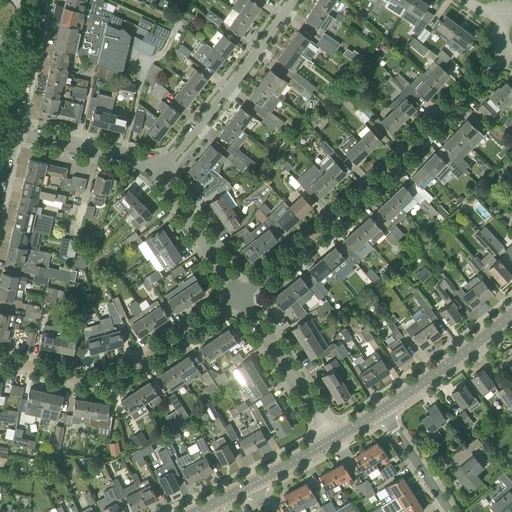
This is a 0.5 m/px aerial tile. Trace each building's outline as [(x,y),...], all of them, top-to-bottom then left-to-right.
[(119,29),(121,22),(123,19),(105,11),(102,9),(102,6),(100,6),(101,5),(83,0),(65,0),(64,7),(83,12),(104,16),(109,18),(107,24),(118,29),(119,29)] [(83,0),(101,5),(100,6),(102,6),(102,9),(105,11),(107,3),(101,2),(101,0),(83,0)] [(239,0),(238,2),(243,6),(238,13),(250,22),(261,8),(249,0),(239,0)] [(317,0),(314,6),(327,14),(332,7),(336,9),(341,2),(337,0),(317,0)] [(378,16),(386,3),(381,0),(378,0),(371,12),(378,16)] [(391,0),(405,9),(410,0),(391,0)] [(420,0),(410,0),(405,9),(420,18),(428,5),(420,0)] [(332,17),(327,14),(314,6),(305,20),(317,28),(319,27),(324,30),(327,25),(332,17)] [(64,7),(60,22),(79,27),(78,31),(100,36),(101,32),(102,23),(104,16),(83,12),(64,7)] [(187,24),(192,14),(180,8),(175,18),(187,24)] [(219,26),(223,20),(209,10),(205,16),(207,17),(219,26)] [(346,18),(338,12),(334,18),(343,24),(346,18)] [(250,22),(238,13),(228,28),(241,37),(250,22)] [(55,47),(71,51),(70,53),(78,54),(98,64),(95,76),(119,81),(120,81),(123,66),(131,36),(123,29),(119,29),(118,29),(107,24),(109,18),(104,16),(102,23),(101,32),(100,36),(78,31),(79,27),(60,22),(55,47)] [(219,26),(207,17),(205,16),(203,19),(203,22),(215,31),(219,26)] [(441,36),(443,33),(449,38),(450,38),(459,26),(445,16),(440,22),(438,20),(431,29),(441,36)] [(164,26),(170,29),(174,20),(168,18),(164,26)] [(151,23),(145,20),(142,27),(148,30),(151,23)] [(166,39),(170,31),(158,25),(153,34),(166,39)] [(473,37),(459,26),(450,38),(449,38),(446,43),(460,53),(463,49),(473,37)] [(421,45),(430,33),(424,28),(416,40),(421,45)] [(166,39),(153,34),(148,31),(144,41),(152,45),(161,49),(166,39)] [(215,44),(212,49),(224,58),(235,44),(218,31),(218,32),(216,31),(209,40),(215,44)] [(315,54),(305,47),(310,40),(298,31),(287,45),(299,54),(304,58),(310,62),(315,54)] [(340,44),(324,33),(320,38),(336,50),(340,44)] [(385,46),(388,42),(383,37),(379,40),(385,46)] [(428,51),(421,45),(416,40),(413,37),(408,44),(423,56),(428,51)] [(141,40),(137,38),(132,47),(137,50),(141,40)] [(336,50),(320,38),(316,44),(332,56),(336,50)] [(142,52),(146,42),(141,40),(137,50),(142,52)] [(151,45),(146,42),(142,52),(146,54),(151,45)] [(224,58),(212,49),(206,44),(195,58),(213,72),(224,58)] [(151,56),(156,47),(151,45),(146,54),(151,56)] [(181,45),(177,50),(182,53),(186,49),(181,45)] [(277,59),(289,68),(294,72),(304,58),(299,54),(287,45),(277,59)] [(55,47),(50,65),(67,70),(68,68),(67,68),(70,53),(71,51),(55,47)] [(176,48),(172,54),(181,61),(185,56),(176,49),(176,48)] [(352,52),(347,48),(342,54),(356,64),(362,56),(354,50),(352,52)] [(445,64),(450,58),(441,50),(436,56),(445,64)] [(438,64),(438,65),(434,62),(428,67),(432,71),(426,78),(437,88),(450,75),(445,71),(442,68),(438,64)] [(161,68),(161,67),(152,63),(150,68),(159,72),(161,68)] [(67,70),(50,65),(47,79),(75,86),(86,88),(88,81),(72,77),(73,75),(67,74),(68,70),(67,70)] [(190,76),(184,83),(197,93),(207,80),(195,70),(191,66),(185,73),(190,76)] [(148,72),(157,77),(159,72),(150,68),(148,72)] [(287,83),(282,79),(270,70),(259,84),(271,93),(276,97),(287,83)] [(155,81),(157,77),(148,72),(146,77),(155,81)] [(415,99),(419,95),(426,101),(437,88),(426,78),(420,72),(410,84),(408,83),(398,74),(394,78),(415,99)] [(315,88),(296,73),(292,78),(311,93),(315,88)] [(392,110),(403,121),(416,109),(411,103),(415,99),(394,78),(389,74),(385,79),(399,92),(400,92),(401,93),(389,105),(392,110)] [(146,77),(143,81),(153,86),(155,81),(146,77)] [(292,78),(288,84),(307,99),(311,93),(292,78)] [(83,102),(84,98),(86,88),(75,86),(47,79),(43,95),(74,102),(74,100),(83,102)] [(135,84),(120,81),(119,81),(116,92),(132,96),(135,84)] [(164,96),(168,91),(157,83),(154,87),(164,96)] [(197,93),(184,83),(173,97),(186,106),(197,93)] [(511,96),(511,88),(506,83),(500,89),(499,88),(489,97),(500,108),(511,96)] [(249,98),(261,107),(267,111),(277,98),(276,97),(271,93),(259,84),(249,98)] [(150,92),(161,100),(164,96),(154,87),(150,92)] [(86,117),(92,118),(90,124),(107,128),(111,113),(115,98),(97,93),(96,98),(91,97),(86,117)] [(354,113),(364,123),(369,119),(359,108),(346,94),(339,100),(352,114),(354,113)] [(74,102),(43,95),(39,114),(79,123),(82,104),(74,102)] [(157,118),(169,127),(179,114),(167,104),(167,105),(162,101),(157,107),(162,111),(157,118)] [(369,119),(374,114),(364,103),(359,108),(369,119)] [(230,121),(242,131),(252,117),(240,107),(230,121)] [(140,133),(145,112),(136,110),(131,130),(140,133)] [(390,133),(403,121),(392,110),(380,121),(390,133)] [(284,122),(269,111),(264,117),(275,126),(279,129),(284,122)] [(111,113),(107,128),(124,132),(128,117),(111,113)] [(308,122),(314,128),(320,122),(314,116),(308,122)] [(264,117),(260,122),(271,131),(275,126),(264,117)] [(511,124),(511,118),(510,117),(497,131),(503,134),(508,128),(508,129),(511,124)] [(158,141),(169,127),(157,118),(145,131),(158,141)] [(467,120),(454,132),(466,143),(478,131),(467,120)] [(248,135),(242,131),(230,121),(219,135),(231,144),(232,144),(237,148),(248,135)] [(486,131),(492,135),(496,130),(490,126),(486,131)] [(357,141),(367,153),(380,141),(370,129),(357,141)] [(466,143),(454,132),(442,145),(453,155),(449,159),(463,172),(465,169),(469,165),(462,158),(472,148),(466,143)] [(292,139),(287,136),(283,140),(288,144),(292,139)] [(352,136),(339,148),(355,165),(367,153),(357,141),(352,136)] [(329,157),(334,152),(325,142),(319,146),(329,157)] [(210,145),(199,158),(211,168),(217,161),(221,164),(226,158),(210,145)] [(232,154),(235,156),(246,165),(253,170),(257,164),(237,149),(232,154)] [(276,159),(288,172),(293,168),(284,158),(286,156),(283,153),(276,159)] [(423,165),(434,176),(439,181),(450,170),(458,178),(463,172),(449,159),(445,163),(435,153),(423,165)] [(235,156),(230,163),(241,172),(246,165),(235,156)] [(211,168),(199,158),(188,171),(200,181),(211,168)] [(346,173),(335,162),(331,158),(318,170),(333,185),(346,173)] [(509,163),(505,159),(501,164),(504,168),(509,163)] [(29,160),(24,179),(42,184),(49,185),(57,187),(83,193),(87,179),(73,176),(72,179),(65,178),(67,169),(53,166),(29,160)] [(434,176),(423,165),(410,178),(415,182),(411,186),(428,203),(433,198),(422,188),(434,176)] [(320,197),(333,185),(318,170),(306,182),(310,186),(320,197)] [(511,176),(504,170),(499,175),(506,181),(511,176)] [(93,201),(95,205),(100,206),(104,203),(107,195),(108,188),(114,189),(116,181),(97,176),(93,195),(94,195),(93,201)] [(286,180),(295,190),(300,185),(291,176),(286,180)] [(206,197),(216,190),(227,182),(221,177),(215,181),(214,181),(209,184),(210,185),(202,192),(206,197)] [(55,194),(57,187),(42,184),(24,179),(21,193),(64,203),(66,196),(55,194)] [(216,190),(220,195),(209,202),(219,217),(232,208),(237,205),(227,191),(232,187),(229,184),(227,182),(216,190)] [(255,191),(263,201),(271,188),(265,182),(255,191)] [(428,203),(411,186),(407,190),(403,186),(390,198),(406,214),(417,203),(431,217),(437,212),(432,207),(428,203)] [(123,207),(128,213),(140,202),(128,190),(117,200),(113,204),(119,210),(123,207)] [(21,193),(18,209),(40,214),(42,206),(37,205),(38,201),(42,202),(42,204),(59,208),(58,209),(70,212),(72,205),(64,203),(21,193)] [(289,207),(299,218),(312,207),(301,195),(289,207)] [(388,220),(392,224),(394,226),(395,225),(406,214),(390,198),(377,210),(388,221),(388,220)] [(140,202),(128,213),(134,219),(130,223),(137,229),(152,215),(140,202)] [(94,207),(87,205),(84,218),(92,220),(94,207)] [(448,214),(440,205),(435,209),(444,218),(448,214)] [(299,218),(289,207),(276,218),(272,213),(267,217),(268,218),(278,230),(282,226),(286,230),(299,218)] [(232,208),(219,217),(229,231),(241,223),(232,208)] [(40,214),(18,209),(14,226),(32,230),(40,232),(49,234),(53,217),(40,214)] [(371,236),(379,229),(369,217),(357,228),(372,245),(376,242),(371,236)] [(278,240),(273,235),(278,230),(268,218),(250,233),(255,239),(264,251),(278,240)] [(388,228),(392,232),(398,239),(404,234),(395,225),(394,226),(392,224),(388,228)] [(40,232),(32,230),(14,226),(9,244),(26,247),(31,248),(31,249),(39,251),(40,243),(38,243),(40,232)] [(245,227),(233,235),(237,240),(249,232),(245,227)] [(484,227),(479,231),(498,252),(499,253),(504,248),(497,241),(484,227)] [(371,246),(372,245),(357,228),(343,240),(354,252),(367,240),(371,246)] [(163,230),(145,241),(155,255),(172,244),(163,230)] [(489,252),(491,255),(493,256),(498,252),(479,231),(473,237),(481,245),(488,253),(489,252)] [(130,244),(139,237),(135,232),(124,241),(122,243),(125,247),(129,244),(130,244)] [(403,244),(398,239),(392,232),(387,237),(397,249),(403,244)] [(133,249),(142,242),(139,237),(130,244),(133,249)] [(62,238),(58,255),(67,257),(70,240),(62,238)] [(250,262),(264,251),(255,239),(241,250),(250,262)] [(9,244),(5,261),(32,267),(31,273),(34,274),(53,278),(69,282),(71,272),(59,270),(48,267),(51,253),(49,253),(39,251),(31,249),(31,248),(26,247),(9,244)] [(172,244),(155,255),(155,256),(164,270),(168,267),(182,258),(172,244)] [(321,259),(332,270),(345,259),(351,266),(355,263),(342,249),(338,251),(335,247),(321,259)] [(74,266),(85,269),(87,257),(76,254),(74,266)] [(496,260),(493,256),(491,255),(478,266),(480,268),(488,277),(491,273),(501,284),(511,275),(502,266),(503,265),(499,259),(497,260),(496,260)] [(475,273),(480,268),(478,266),(473,259),(471,257),(466,261),(475,273)] [(318,282),(332,270),(321,259),(308,270),(318,282)] [(174,278),(184,271),(181,265),(170,272),(174,278)] [(431,274),(426,267),(416,275),(421,281),(431,274)] [(150,284),(155,280),(161,276),(158,271),(147,278),(150,284)] [(0,286),(15,289),(24,291),(27,279),(18,276),(18,275),(11,273),(11,275),(3,273),(0,286)] [(53,281),(53,278),(34,274),(32,282),(47,286),(48,280),(53,281)] [(474,277),(467,283),(481,300),(491,292),(486,286),(487,285),(479,275),(475,278),(474,277)] [(140,281),(147,291),(153,287),(150,284),(147,278),(146,277),(140,281)] [(286,288),(296,300),(301,306),(311,297),(310,296),(313,293),(300,277),(286,288)] [(442,280),(443,282),(447,288),(451,292),(456,289),(446,277),(442,280)] [(202,286),(208,282),(205,278),(199,281),(202,286)] [(156,292),(161,289),(155,280),(150,284),(153,287),(156,292)] [(186,287),(183,282),(182,280),(177,283),(181,290),(186,287)] [(181,290),(190,303),(205,293),(196,280),(186,287),(181,290)] [(439,285),(443,291),(447,288),(443,282),(439,285)] [(471,308),(481,300),(467,283),(456,292),(465,303),(467,302),(471,308)] [(15,289),(0,286),(0,299),(5,300),(5,302),(12,304),(12,302),(21,304),(23,298),(14,296),(15,289)] [(44,301),(56,304),(57,297),(65,299),(67,292),(47,288),(44,301)] [(282,311),(296,300),(286,288),(273,298),(282,311)] [(190,303),(181,290),(167,300),(176,313),(190,303)] [(450,325),(461,317),(455,309),(457,307),(453,301),(452,302),(443,291),(439,294),(448,305),(440,311),(450,325)] [(120,318),(126,315),(117,297),(112,299),(113,301),(120,318)] [(432,323),(428,318),(434,314),(429,307),(421,297),(416,300),(425,312),(415,320),(415,321),(422,330),(431,342),(440,335),(436,329),(437,328),(433,322),(432,323)] [(122,322),(120,318),(113,301),(106,303),(110,317),(112,324),(122,322)] [(328,302),(323,305),(316,310),(319,315),(332,307),(328,302)] [(42,307),(27,304),(26,311),(40,314),(42,307)] [(145,315),(153,328),(168,318),(159,305),(145,315)] [(14,322),(15,316),(10,314),(10,313),(1,310),(0,312),(0,325),(13,328),(18,329),(19,324),(14,322)] [(26,311),(24,318),(39,321),(40,314),(26,311)] [(153,328),(145,315),(130,325),(139,338),(153,328)] [(301,344),(314,336),(305,321),(292,329),(301,344)] [(422,330),(415,321),(405,329),(401,324),(396,327),(403,336),(407,333),(408,335),(409,335),(411,338),(413,337),(421,349),(431,342),(422,330)] [(396,327),(392,322),(387,325),(391,330),(397,340),(399,339),(403,336),(396,327)] [(100,327),(103,334),(107,349),(124,345),(120,330),(117,331),(115,326),(113,327),(112,324),(100,327)] [(4,340),(10,341),(13,328),(0,325),(0,341),(4,342),(4,340)] [(76,339),(72,338),(72,330),(71,329),(71,328),(70,327),(61,325),(59,335),(56,351),(73,354),(76,339)] [(366,342),(373,338),(366,327),(359,332),(366,342)] [(214,339),(222,353),(223,352),(232,366),(243,358),(239,353),(232,357),(227,349),(237,342),(228,329),(214,339)] [(341,332),(346,341),(352,337),(346,329),(341,332)] [(36,334),(28,332),(26,344),(33,346),(36,334)] [(39,347),(56,351),(59,335),(42,332),(39,347)] [(107,349),(103,334),(86,339),(90,354),(107,349)] [(314,336),(301,344),(310,359),(315,356),(317,359),(338,346),(336,343),(332,343),(323,349),(314,336)] [(208,362),(222,353),(214,339),(199,349),(208,362)] [(401,343),(399,339),(397,340),(386,347),(399,365),(411,356),(401,343)] [(341,357),(342,359),(349,354),(342,344),(338,347),(335,348),(336,350),(341,357)] [(341,357),(336,350),(332,352),(334,356),(335,355),(338,359),(341,357)] [(371,356),(365,360),(370,367),(378,379),(389,372),(376,352),(371,356)] [(173,366),(182,379),(185,383),(200,373),(188,356),(173,366)] [(329,390),(342,382),(333,368),(338,365),(334,359),(324,366),(328,372),(321,376),(329,390)] [(236,369),(245,383),(258,374),(249,360),(236,369)] [(378,379),(370,367),(365,360),(359,363),(354,367),(367,386),(378,379)] [(185,383),(182,379),(173,366),(159,376),(171,393),(185,383)] [(484,395),(490,391),(495,387),(482,370),(471,379),(481,392),(484,395)] [(206,371),(200,376),(207,386),(204,387),(208,393),(216,387),(212,380),(206,371)] [(228,379),(223,373),(219,375),(212,380),(216,387),(228,379)] [(258,374),(245,383),(241,386),(250,399),(254,397),(255,398),(268,389),(258,374)] [(144,405),(151,400),(154,405),(162,400),(149,382),(135,392),(147,411),(148,411),(144,405)] [(342,382),(329,390),(338,403),(350,395),(342,382)] [(462,408),(465,405),(469,409),(477,403),(462,384),(451,393),(462,408)] [(9,397),(14,398),(21,399),(24,388),(12,385),(9,397)] [(511,410),(511,393),(506,386),(498,392),(511,410)] [(41,418),(46,393),(29,389),(26,404),(24,414),(41,418)] [(120,401),(133,421),(147,411),(135,392),(120,401)] [(58,422),(63,397),(46,393),(41,418),(58,422)] [(188,416),(174,394),(167,398),(175,410),(182,420),(188,416)] [(258,407),(262,404),(264,407),(274,401),(270,394),(260,400),(255,403),(258,407)] [(0,414),(15,417),(17,418),(21,399),(14,398),(13,405),(0,403),(0,414)] [(88,423),(92,402),(75,399),(72,415),(72,416),(66,415),(64,424),(71,425),(72,423),(79,424),(80,422),(88,423)] [(239,413),(248,407),(244,401),(235,407),(238,412),(239,413)] [(112,416),(108,416),(109,405),(92,402),(88,423),(89,423),(88,426),(98,428),(98,425),(110,427),(112,416)] [(254,404),(248,407),(255,420),(248,423),(249,426),(246,428),(257,448),(267,442),(261,431),(267,427),(254,404)] [(430,433),(434,437),(440,433),(436,428),(447,421),(435,404),(427,410),(430,414),(420,420),(430,433)] [(273,415),(276,419),(271,422),(279,436),(291,429),(283,415),(283,416),(280,411),(280,410),(277,405),(267,410),(271,416),(273,415)] [(212,420),(218,416),(212,406),(206,409),(212,420)] [(175,410),(170,413),(172,417),(174,420),(169,423),(170,425),(173,430),(184,423),(182,420),(175,410)] [(465,423),(470,420),(470,419),(464,411),(459,415),(465,423)] [(15,417),(0,414),(0,420),(14,423),(15,417)] [(454,426),(459,422),(455,417),(451,421),(454,426)] [(231,441),(237,438),(230,423),(224,426),(231,441)] [(56,426),(51,453),(58,455),(63,427),(56,426)] [(23,430),(16,428),(12,444),(20,446),(23,430)] [(245,454),(257,448),(246,428),(240,431),(244,438),(238,441),(245,454)] [(141,432),(131,438),(137,449),(148,442),(141,432)] [(176,453),(167,435),(160,438),(166,449),(169,456),(176,453)] [(189,455),(193,463),(201,477),(212,471),(209,464),(210,463),(207,456),(205,457),(204,454),(209,452),(202,437),(194,441),(199,450),(191,455),(191,454),(190,455),(189,455)] [(226,444),(223,437),(211,443),(214,450),(213,451),(217,458),(219,457),(223,465),(234,459),(227,444),(226,444)] [(476,474),(477,473),(483,468),(473,456),(471,451),(481,444),(477,438),(452,455),(459,466),(453,472),(469,490),(481,480),(476,474)] [(118,443),(109,444),(111,456),(120,455),(118,443)] [(377,443),(366,449),(374,463),(380,459),(384,464),(390,461),(386,456),(387,456),(380,445),(379,446),(377,443)] [(150,445),(139,451),(142,457),(153,451),(150,445)] [(8,448),(0,446),(0,453),(7,455),(8,448)] [(179,488),(171,471),(168,466),(173,464),(169,456),(166,449),(157,453),(164,466),(154,471),(161,485),(163,484),(167,494),(179,488)] [(366,475),(371,472),(378,468),(374,463),(366,449),(355,457),(357,460),(356,460),(362,471),(363,471),(366,475)] [(139,466),(145,463),(142,457),(139,451),(139,450),(132,453),(139,466)] [(175,459),(176,461),(180,470),(184,477),(185,476),(188,483),(201,477),(193,463),(189,455),(190,455),(189,452),(175,459)] [(0,460),(9,461),(10,458),(12,459),(13,456),(7,455),(0,453),(0,460)] [(100,458),(94,458),(98,468),(103,466),(100,458)] [(391,463),(379,471),(386,480),(397,473),(391,463)] [(342,464),(330,470),(337,484),(344,480),(347,485),(352,482),(350,478),(351,477),(345,467),(344,468),(342,464)] [(331,487),(337,484),(330,470),(319,476),(320,480),(320,481),(325,491),(326,491),(329,496),(334,493),(331,487)] [(144,471),(139,474),(142,480),(147,478),(144,471)] [(511,488),(511,482),(506,475),(503,472),(498,477),(506,486),(496,494),(500,498),(490,506),(494,511),(506,511),(511,507),(511,495),(508,491),(511,488)] [(149,484),(147,479),(140,483),(135,473),(131,475),(134,483),(145,505),(157,499),(150,484),(149,484)] [(388,486),(384,488),(388,495),(379,500),(382,505),(386,503),(395,497),(409,488),(402,477),(388,485),(388,486)] [(112,480),(115,487),(121,499),(125,497),(122,490),(117,478),(112,480)] [(367,480),(361,483),(367,492),(372,489),(367,480)] [(134,483),(128,487),(122,490),(125,497),(132,511),(145,505),(134,483)] [(306,483),(294,489),(305,509),(317,503),(314,497),(315,497),(309,486),(308,487),(306,483)] [(356,486),(362,495),(367,492),(361,483),(356,486)] [(121,499),(115,487),(103,492),(105,497),(97,501),(101,511),(102,510),(103,511),(118,511),(120,509),(117,503),(121,500),(121,499)] [(395,511),(416,499),(409,488),(395,497),(386,503),(391,511),(395,511)] [(299,511),(305,509),(294,489),(282,495),(284,499),(284,500),(290,511),(299,511)] [(367,492),(362,495),(365,500),(375,494),(372,489),(367,492)] [(95,503),(89,492),(84,495),(89,506),(95,503)] [(420,511),(423,510),(416,499),(395,511),(420,511)] [(329,511),(333,511),(335,511),(330,501),(325,504),(329,511)] [(349,511),(354,509),(350,502),(333,511),(349,511)]
